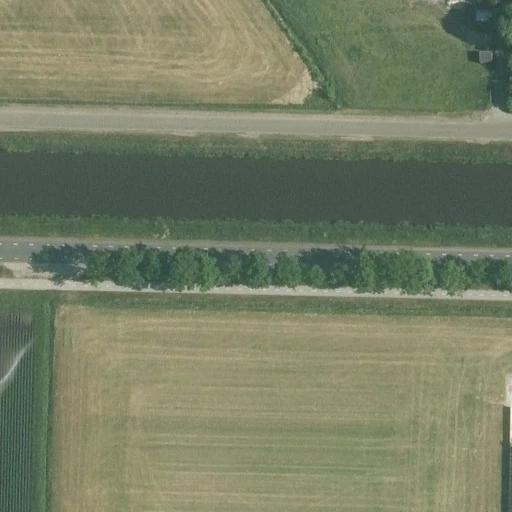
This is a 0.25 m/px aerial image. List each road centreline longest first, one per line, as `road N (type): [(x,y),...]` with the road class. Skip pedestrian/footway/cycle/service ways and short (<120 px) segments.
road 1 (unclassified): [(511,133),(0,119)]
road 2 (tertiary): [(511,264),(0,252)]
